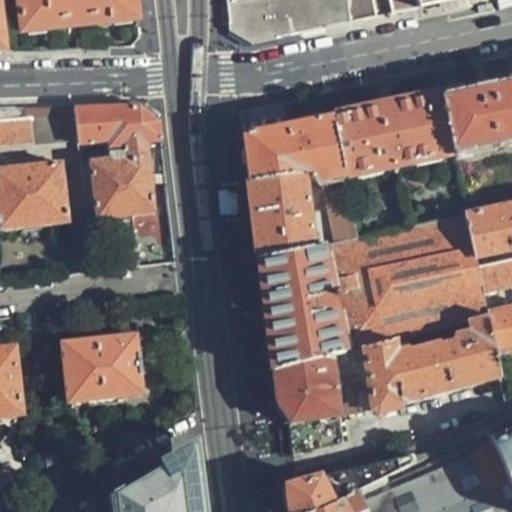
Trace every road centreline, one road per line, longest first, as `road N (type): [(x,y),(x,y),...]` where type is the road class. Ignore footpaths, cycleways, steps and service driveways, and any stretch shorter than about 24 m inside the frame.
road 1 (residential): [(0,86),(215,81),(511,23)]
road 2 (residential): [(0,302),(139,286)]
